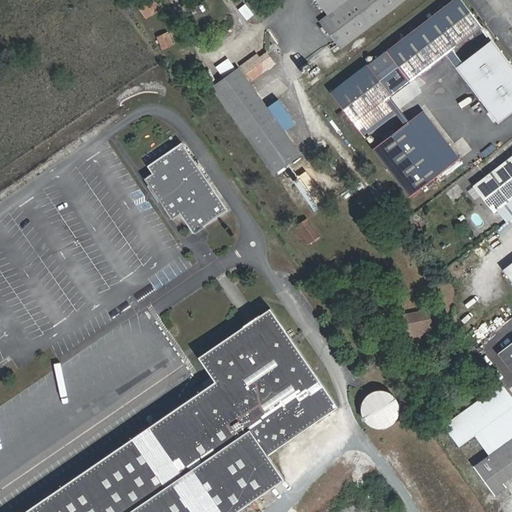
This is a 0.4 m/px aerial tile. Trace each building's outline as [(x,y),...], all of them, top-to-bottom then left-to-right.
[(139,0),(139,1),(151,20),(163,12),(154,0),(139,0)] [(405,0),(317,0),(316,1),(329,17),(323,21),(335,38),(342,48),(405,0)] [(483,25),(463,0),(452,0),(388,50),(397,61),(403,70),(412,80),(446,54),(454,48),(483,25)] [(318,25),(330,41),(335,38),(323,21),(318,25)] [(173,45),(169,32),(160,33),(164,47),(173,45)] [(463,60),(455,65),(463,75),(500,45),(494,38),(463,60)] [(498,120),(511,109),(511,61),(500,45),(463,75),(498,120)] [(446,54),(455,65),(463,60),(454,48),(446,54)] [(274,66),(264,52),(240,71),(249,84),(274,66)] [(230,58),(218,66),(224,74),(235,66),(230,58)] [(403,70),(397,61),(377,76),(384,85),(403,70)] [(393,96),(384,85),(377,76),(369,65),(333,93),(357,124),(393,96)] [(249,84),(240,71),(211,92),(271,175),(300,154),(281,129),(293,120),(278,98),(265,106),(249,84)] [(357,124),(367,135),(402,107),(393,96),(357,124)] [(435,120),(425,105),(413,115),(423,128),(435,120)] [(423,128),(413,115),(374,146),(412,194),(451,164),(442,152),(454,144),(435,120),(423,128)] [(451,164),(463,155),(454,144),(442,152),(451,164)] [(224,213),(177,146),(143,170),(148,176),(140,182),(168,223),(176,216),(190,237),(224,213)] [(500,208),(509,201),(511,205),(511,155),(475,184),(496,211),(500,208)] [(500,208),(509,221),(511,218),(511,205),(509,201),(500,208)] [(424,233),(430,228),(418,212),(412,217),(424,233)] [(321,230),(309,215),(302,220),(313,236),(321,230)] [(435,324),(435,320),(434,313),(433,308),(406,312),(409,333),(429,331),(428,324),(435,324)] [(225,381),(32,511),(244,511),(297,476),(281,453),(343,402),(278,309),(208,358),(225,381)] [(448,319),(447,311),(434,313),(435,320),(448,319)] [(511,344),(501,353),(511,366),(511,344)] [(400,365),(393,370),(399,378),(406,373),(400,365)] [(209,376),(199,382),(203,389),(213,382),(209,376)] [(449,422),(499,489),(501,492),(511,484),(510,481),(508,478),(503,472),(511,466),(511,388),(505,380),(449,422)] [(395,416),(395,414),(395,412),(395,409),(395,407),(394,405),(393,402),(392,400),(390,398),(388,397),(386,395),(384,394),(382,393),(380,393),(377,392),(375,392),(372,393),(370,393),(368,394),(366,395),(364,397),(362,398),(360,400),(359,402),(358,404),(357,407),(357,409),(357,412),(357,414),(357,416),(358,419),(359,421),(360,423),(362,425),(364,426),(366,428),(368,429),(370,430),(372,430),(375,431),(377,431),(380,430),(382,430),(384,429),(386,428),(388,426),(390,425),(391,423),(393,421),(394,419),(395,416)] [(508,478),(511,474),(511,466),(503,472),(508,478)]
